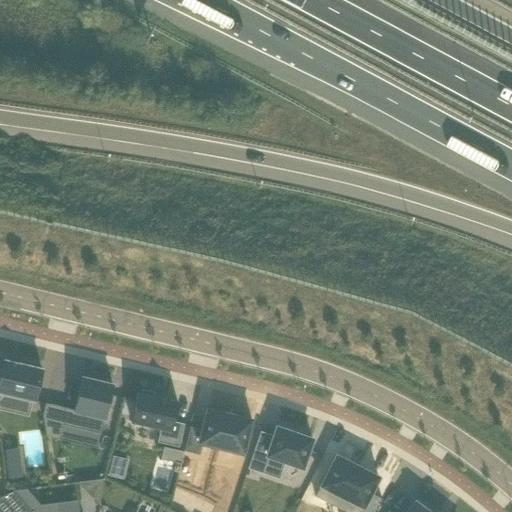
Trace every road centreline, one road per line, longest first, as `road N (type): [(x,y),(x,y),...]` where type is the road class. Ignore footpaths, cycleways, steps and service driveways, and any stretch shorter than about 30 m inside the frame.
road 1 (tertiary): [(511,483),(411,412),(311,371),(0,293)]
road 2 (motorway): [(0,118),(274,161),(430,201),(511,232)]
road 3 (motorway): [(202,0),(511,165)]
road 4 (motorway): [(511,105),(315,0)]
